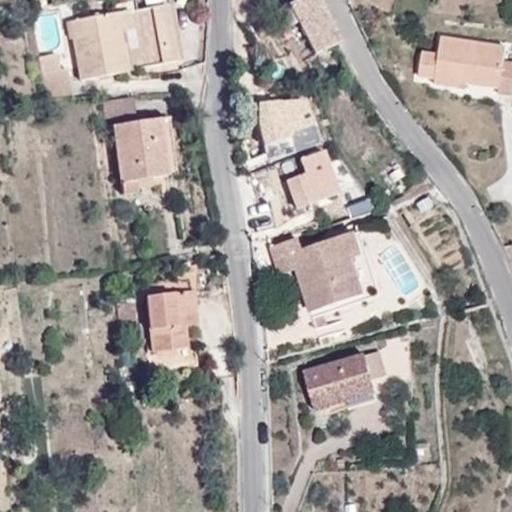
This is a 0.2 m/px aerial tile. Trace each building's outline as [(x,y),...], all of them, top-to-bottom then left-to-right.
[(294,0),(316,43),(345,28),(330,0),(294,0)] [(169,14),(138,17),(142,78),(174,75),(169,14)] [(142,78),(138,17),(118,19),(122,79),(142,78)] [(122,79),(118,19),(72,24),(73,40),(78,41),(82,65),(77,66),(78,82),(122,79)] [(511,54),(507,54),(509,36),(443,28),(441,44),(425,42),(421,75),(511,85),(511,54)] [(171,124),(162,125),(166,184),(177,182),(171,124)] [(166,184),(162,125),(117,130),(124,187),(166,184)] [(309,141),(278,155),(302,203),(332,189),(309,141)] [(306,254),(310,299),(314,310),(360,296),(346,264),(362,259),(354,238),(306,254)] [(306,254),(306,243),(275,254),(283,274),(297,268),(310,299),(306,254)] [(346,264),(360,296),(374,291),(362,259),(346,264)] [(157,341),(193,337),(190,321),(202,320),(198,287),(152,292),(157,341)] [(135,312),(118,314),(121,332),(137,330),(135,312)] [(196,356),(193,337),(157,341),(159,360),(196,356)] [(346,395),(376,394),(375,365),(312,368),(313,407),(345,405),(346,395)] [(376,404),(376,394),(346,395),(345,405),(376,404)]
